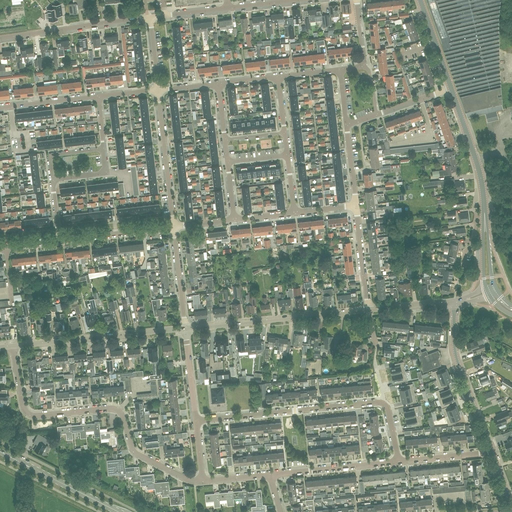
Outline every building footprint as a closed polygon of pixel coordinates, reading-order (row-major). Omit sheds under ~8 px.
[(89,13),(86,0),(72,0),(74,3),(69,4),(70,14),(78,13),(77,8),(84,7),(85,14),(89,13)] [(426,0),(434,22),(444,51),(460,98),(467,117),(469,117),(485,113),(496,111),(503,109),(501,102),(502,102),(499,70),(499,61),(498,21),(499,13),(500,0),(426,0)] [(343,14),(351,13),(350,4),(342,5),(343,14)] [(60,5),(53,6),(53,9),(48,10),(49,13),(46,14),(46,19),(49,19),(50,21),(57,20),(57,16),(62,15),(60,5)] [(329,6),(330,15),(326,15),(328,25),(332,25),(331,17),(339,16),(337,5),(329,6)] [(301,17),(300,9),(293,10),(294,18),(291,19),(287,19),(288,27),(289,27),(290,39),(291,42),(295,42),(295,38),(293,23),(302,22),(302,17),(301,17)] [(328,25),(326,15),(322,16),(321,9),(315,10),(316,17),(316,22),(322,21),(323,27),(328,26),(328,25)] [(316,22),(316,17),(315,10),(308,11),(309,17),(305,18),(306,29),(311,28),(310,22),(313,22),(316,22)] [(254,28),(257,28),(257,32),(260,31),(258,16),(256,17),(256,15),(252,16),(252,17),(253,26),(250,26),(250,30),(251,36),(254,35),(254,28)] [(407,29),(415,26),(412,20),(405,23),(405,24),(402,25),(404,29),(407,28),(407,29)] [(409,35),(417,32),(415,26),(407,29),(409,35)] [(417,32),(409,35),(411,41),(419,38),(417,32)] [(112,36),(105,37),(106,44),(106,45),(107,45),(110,44),(110,50),(113,50),(114,50),(113,48),(112,36)] [(79,46),(76,47),(77,52),(83,51),(83,50),(88,50),(87,38),(78,39),(79,46)] [(100,38),(93,39),(94,47),(101,46),(101,45),(100,38)] [(321,54),(320,47),(319,45),(325,45),(324,40),(316,41),(317,48),(318,55),(321,54)] [(48,50),(47,43),(40,44),(41,52),(42,52),(42,56),(46,56),(46,55),(50,55),(50,50),(48,50)] [(429,66),(426,60),(419,63),(421,69),(429,66)] [(423,75),(431,72),(429,66),(421,69),(423,75)] [(185,69),(177,70),(178,76),(185,76),(185,72),(191,71),(192,76),(195,76),(194,68),(190,69),(185,69)] [(42,72),(36,73),(34,73),(35,81),(38,81),(38,76),(43,75),(42,72)] [(425,81),(433,78),(431,72),(423,75),(425,81)] [(433,78),(425,81),(427,87),(435,84),(433,78)] [(435,112),(443,109),(441,103),(433,106),(435,112)] [(90,118),(89,113),(92,112),(91,105),(85,105),(86,113),(87,123),(94,122),(93,118),(90,118)] [(437,117),(445,115),(443,109),(435,112),(437,117)] [(420,121),(419,119),(423,118),(420,110),(414,112),(417,120),(418,122),(419,122),(420,121)] [(193,120),(200,119),(201,119),(201,116),(198,116),(197,111),(195,111),(192,112),(193,120)] [(411,122),(417,120),(414,112),(408,114),(411,122)] [(408,123),(411,122),(408,114),(402,116),(405,124),(406,128),(409,127),(408,123)] [(439,123),(447,121),(445,115),(437,117),(439,123)] [(399,126),(405,124),(402,116),(397,118),(399,126)] [(268,129),(271,129),(276,129),(275,117),(267,118),(268,129)] [(268,129),(267,118),(260,119),(261,130),(266,130),(266,129),(268,129)] [(393,128),(399,126),(397,118),(391,120),(393,128)] [(257,131),(261,130),(260,119),(253,120),(254,131),(257,130),(257,131)] [(238,121),(240,132),(243,132),(247,132),(246,120),(238,121)] [(251,131),(254,131),(253,120),(246,120),(247,132),(251,131)] [(388,130),(393,128),(391,120),(385,122),(388,130)] [(238,121),(231,122),(232,134),(237,133),(240,132),(238,121)] [(441,129),(449,127),(447,121),(439,123),(441,129)] [(368,137),(385,135),(385,133),(383,126),(379,128),(380,133),(375,133),(375,130),(367,131),(368,137)] [(443,135),(451,132),(449,127),(441,129),(443,135)] [(78,144),(77,136),(73,137),(73,132),(72,128),(70,128),(70,132),(71,137),(72,145),(78,144)] [(445,141),(453,138),(451,132),(443,135),(445,141)] [(384,145),(389,144),(389,141),(388,141),(387,136),(385,137),(385,135),(368,137),(369,144),(376,143),(376,139),(384,139),(384,145)] [(453,138),(445,141),(447,147),(455,144),(455,143),(456,143),(455,139),(454,140),(453,138)] [(445,159),(455,158),(454,151),(445,152),(445,149),(432,150),(433,154),(439,153),(439,155),(442,154),(442,158),(438,159),(438,162),(443,161),(443,159),(445,159)] [(39,154),(38,154),(37,154),(30,155),(30,157),(25,158),(25,159),(21,159),(16,159),(17,162),(18,162),(38,160),(38,157),(39,157),(39,154)] [(381,170),(391,168),(390,165),(382,166),(382,164),(385,164),(385,160),(379,161),(371,162),(371,168),(379,167),(379,170),(381,170)] [(274,175),(281,174),(280,163),(275,164),(273,164),(274,175)] [(267,176),(274,175),(273,164),(270,164),(265,165),(267,176)] [(455,164),(447,165),(446,165),(445,165),(446,170),(443,170),(444,176),(448,175),(448,172),(456,171),(455,164)] [(259,177),(267,176),(265,165),(260,165),(260,166),(258,166),(259,177)] [(252,178),(251,166),(247,167),(244,167),(245,179),(252,178)] [(245,179),(244,167),(241,168),(241,167),(237,168),(238,179),(245,179)] [(325,185),(343,182),(343,176),(335,177),(336,181),(323,182),(323,185),(325,185)] [(385,187),(394,186),(393,177),(389,177),(389,182),(385,183),(385,187)] [(380,178),(364,180),(364,183),(363,183),(364,186),(365,186),(365,187),(373,186),(373,182),(377,182),(381,181),(380,178)] [(454,180),(441,181),(442,188),(446,188),(446,184),(452,183),(453,185),(455,185),(455,191),(465,190),(464,181),(454,183),(454,180)] [(41,183),(33,184),(31,185),(24,186),(19,186),(19,188),(20,188),(20,193),(25,192),(25,188),(28,188),(34,187),(34,190),(42,189),(41,183)] [(326,196),(324,197),(325,204),(329,204),(329,205),(333,204),(333,199),(331,199),(331,196),(326,196)] [(374,204),(378,203),(374,203),(374,200),(384,199),(383,196),(366,198),(367,205),(374,204)] [(311,198),(304,199),(304,206),(312,205),(311,201),(319,200),(319,205),(324,205),(324,204),(323,197),(318,198),(318,197),(311,198)] [(467,206),(466,199),(456,200),(453,200),(453,203),(456,203),(457,207),(467,206)] [(107,218),(113,217),(113,216),(116,215),(115,209),(111,209),(108,207),(108,206),(107,201),(105,201),(105,205),(106,210),(107,218)] [(46,208),(44,208),(41,208),(42,213),(42,217),(43,225),(46,225),(46,226),(51,225),(50,219),(49,220),(49,217),(46,217),(45,213),(46,213),(46,208)] [(379,210),(368,211),(368,218),(376,217),(375,213),(379,213),(379,210)] [(452,224),(460,223),(469,222),(468,213),(458,214),(459,220),(452,220),(452,224)] [(341,218),(342,225),(344,225),(345,230),(351,229),(351,224),(348,225),(347,217),(341,218)] [(465,235),(465,228),(452,230),(452,233),(456,232),(457,236),(465,235)] [(198,246),(206,245),(205,239),(201,240),(201,237),(198,239),(198,240),(198,246)] [(442,248),(456,251),(458,244),(457,244),(458,240),(456,240),(449,241),(449,243),(451,244),(450,247),(442,245),(442,248)] [(149,253),(153,253),(158,252),(165,251),(164,245),(157,246),(157,249),(147,250),(148,253),(149,253)] [(455,257),(456,251),(442,248),(441,250),(444,251),(449,253),(448,255),(440,254),(455,257)] [(45,255),(43,255),(42,254),(39,254),(39,255),(40,262),(43,262),(43,268),(42,268),(42,271),(44,271),(47,271),(47,269),(47,267),(46,261),(45,255)] [(454,263),(455,257),(440,254),(440,256),(443,257),(443,258),(448,259),(447,262),(454,263)] [(20,275),(20,271),(18,258),(12,259),(13,265),(16,265),(16,271),(13,271),(14,275),(20,274),(20,275)] [(379,267),(372,267),(373,274),(380,273),(380,270),(384,269),(388,268),(388,267),(393,267),(392,265),(385,266),(383,266),(379,267)] [(446,271),(446,268),(439,267),(438,271),(440,272),(440,275),(443,276),(443,279),(451,281),(452,271),(446,270),(446,271)] [(419,294),(427,293),(427,290),(431,290),(429,273),(423,274),(424,277),(421,277),(422,285),(419,285),(419,294)] [(87,283),(90,282),(88,275),(85,275),(86,276),(78,278),(79,282),(86,280),(87,283)] [(436,284),(437,281),(432,280),(431,283),(432,289),(435,290),(436,286),(441,288),(441,291),(448,293),(450,287),(438,284),(438,285),(436,284)] [(412,295),(411,283),(402,284),(398,284),(399,292),(403,291),(404,296),(412,295)] [(127,290),(128,296),(135,295),(133,286),(126,287),(127,290)] [(293,288),(295,303),(296,303),(296,307),(303,306),(302,297),(299,298),(299,294),(302,293),(301,287),(293,288)] [(284,299),(286,308),(292,308),(290,296),(293,295),(292,288),(288,289),(289,291),(287,291),(288,299),(285,299),(284,299)] [(322,296),(324,296),(324,304),(331,303),(330,295),(327,295),(326,289),(321,289),(322,296)] [(286,308),(284,299),(285,299),(284,294),(281,294),(279,294),(278,290),(275,290),(275,297),(278,297),(280,309),(286,308)] [(229,300),(228,296),(227,291),(220,292),(220,294),(225,293),(226,305),(229,305),(228,300),(229,300)] [(248,313),(254,312),(253,305),(256,305),(255,291),(248,291),(249,301),(246,301),(247,305),(248,313)] [(314,296),(313,292),(309,293),(310,306),(317,305),(317,304),(318,303),(318,301),(317,300),(316,296),(314,296)] [(201,318),(200,304),(199,294),(192,295),(193,305),(197,304),(197,310),(194,311),(195,318),(201,318)] [(267,304),(266,297),(263,298),(263,305),(261,305),(262,311),(270,310),(269,304),(267,304)] [(161,306),(160,299),(152,300),(153,311),(158,310),(159,320),(166,319),(165,309),(166,309),(166,305),(161,306)] [(80,314),(77,303),(76,300),(71,302),(72,305),(73,309),(75,309),(77,315),(80,314)] [(126,304),(126,301),(122,302),(123,305),(124,310),(121,311),(123,320),(130,318),(127,304),(126,304)] [(52,311),(57,311),(62,310),(60,303),(55,305),(56,306),(51,306),(52,311)] [(233,315),(241,314),(240,304),(232,304),(233,315)] [(88,326),(95,324),(97,323),(94,314),(98,313),(96,306),(88,308),(90,315),(85,316),(87,325),(88,324),(88,326)] [(114,322),(112,312),(107,313),(106,312),(102,313),(101,314),(102,316),(104,324),(114,322)] [(60,318),(60,314),(56,314),(56,321),(54,321),(55,327),(54,327),(54,330),(55,329),(55,330),(61,329),(61,325),(64,325),(63,318),(60,318)] [(77,319),(76,315),(73,316),(72,316),(71,316),(70,316),(70,317),(69,317),(68,317),(69,321),(70,321),(72,328),(79,326),(77,319)] [(26,321),(25,317),(16,318),(17,327),(20,327),(21,334),(27,333),(26,321)] [(3,331),(4,330),(4,335),(11,335),(11,329),(10,329),(9,322),(2,323),(2,326),(3,331)] [(428,333),(428,326),(422,325),(420,339),(420,341),(420,346),(422,347),(423,347),(424,340),(423,340),(424,333),(428,333)] [(435,327),(433,347),(439,347),(440,343),(436,343),(436,339),(440,340),(441,327),(435,327)] [(306,356),(307,343),(302,343),(303,335),(294,334),(293,346),(303,347),(302,355),(306,356)] [(309,339),(308,344),(314,345),(313,350),(314,350),(313,359),(322,360),(323,359),(320,356),(320,351),(321,347),(321,345),(318,345),(318,336),(311,335),(311,340),(309,339)] [(260,337),(255,338),(256,351),(264,351),(264,348),(264,341),(261,342),(260,337)] [(321,347),(320,351),(327,352),(327,353),(331,354),(333,337),(325,337),(324,345),(321,344),(321,345),(321,347)] [(250,345),(247,345),(248,352),(248,355),(256,354),(256,351),(255,338),(249,338),(249,341),(250,345)] [(244,339),(237,340),(238,350),(242,350),(242,352),(248,352),(247,345),(245,346),(244,341),(244,339)] [(222,341),(223,353),(229,352),(229,355),(233,354),(232,345),(228,345),(228,340),(226,341),(226,340),(222,340),(222,341)] [(469,351),(472,350),(474,353),(484,349),(482,344),(483,344),(482,340),(481,340),(476,341),(476,340),(466,344),(469,351)] [(164,344),(164,345),(163,346),(164,355),(172,354),(171,345),(168,345),(167,344),(164,344)] [(365,361),(365,352),(361,352),(361,344),(352,344),(351,356),(359,356),(359,359),(365,361)] [(154,360),(154,362),(158,361),(157,348),(153,348),(153,346),(149,347),(149,348),(148,348),(149,360),(154,360)] [(400,351),(400,347),(391,346),(391,349),(385,348),(384,355),(388,356),(388,357),(394,357),(395,351),(400,351)] [(422,354),(420,349),(417,350),(423,372),(441,365),(438,358),(441,357),(438,350),(428,354),(427,352),(422,354)] [(63,367),(61,357),(59,357),(59,356),(56,356),(56,357),(55,357),(56,363),(53,364),(53,366),(53,374),(57,374),(56,368),(63,367)] [(46,364),(46,358),(43,358),(43,359),(41,361),(38,361),(37,362),(36,362),(36,359),(28,360),(29,366),(44,365),(44,364),(46,364)] [(475,367),(483,364),(481,358),(473,361),(475,367)] [(199,364),(199,367),(200,367),(200,371),(203,370),(204,379),(209,379),(209,366),(206,366),(205,361),(199,361),(200,364),(199,364)] [(396,363),(397,367),(395,367),(390,368),(392,374),(405,371),(403,362),(396,363)] [(437,380),(449,375),(447,370),(442,371),(440,372),(439,369),(433,372),(435,377),(436,377),(437,380)] [(221,372),(221,380),(231,379),(230,371),(221,372)] [(407,381),(405,371),(392,374),(393,381),(398,380),(400,379),(401,382),(407,381)] [(489,380),(487,374),(478,377),(481,384),(489,381),(491,387),(496,386),(493,378),(489,380)] [(451,381),(449,375),(437,380),(436,380),(439,389),(445,386),(444,383),(447,382),(451,381)] [(118,395),(117,387),(113,387),(113,382),(113,378),(110,379),(112,395),(118,395)] [(511,389),(511,387),(511,383),(503,379),(501,383),(511,389)] [(365,392),(368,392),(368,393),(372,392),(373,391),(372,387),(371,387),(370,384),(367,384),(366,381),(364,381),(364,385),(365,392)] [(217,387),(217,383),(210,384),(210,388),(212,404),(225,402),(223,386),(217,387)] [(266,395),(265,386),(271,385),(271,383),(270,383),(259,384),(260,396),(266,396),(266,395)] [(406,385),(406,388),(404,389),(399,390),(401,396),(414,393),(412,384),(406,385)] [(487,401),(496,398),(494,394),(497,393),(495,387),(492,389),(493,391),(485,394),(487,401)] [(9,402),(9,396),(6,396),(6,394),(3,394),(3,390),(0,389),(0,402),(8,405),(9,402)] [(440,396),(441,398),(441,399),(451,394),(449,389),(445,390),(443,391),(442,389),(435,391),(437,397),(440,396)] [(416,402),(414,393),(401,396),(402,402),(407,401),(409,401),(410,404),(416,402)] [(441,399),(441,398),(438,399),(442,408),(448,405),(447,403),(449,402),(454,400),(451,394),(441,399)] [(417,416),(416,412),(419,412),(417,406),(411,408),(411,411),(409,411),(404,412),(406,418),(417,416)] [(448,406),(442,409),(444,414),(447,413),(449,416),(458,412),(456,407),(452,408),(450,409),(448,406)] [(505,419),(509,418),(507,411),(495,415),(497,418),(494,419),(497,427),(506,423),(505,419)] [(458,412),(449,416),(447,416),(449,419),(446,420),(448,426),(455,423),(454,420),(456,419),(460,418),(458,412)] [(419,415),(417,416),(406,418),(407,425),(412,424),(414,423),(415,426),(421,425),(419,415)] [(101,437),(100,429),(99,422),(95,422),(95,423),(85,424),(86,432),(94,431),(95,437),(101,437)] [(86,432),(85,424),(85,423),(81,424),(81,425),(71,426),(72,433),(80,432),(80,439),(87,438),(86,432)] [(60,434),(66,434),(67,440),(73,439),(72,433),(71,426),(71,425),(67,425),(67,426),(57,427),(59,441),(61,441),(60,434)] [(466,433),(467,442),(473,441),(472,433),(469,433),(469,432),(469,430),(468,429),(469,429),(469,425),(465,425),(466,433)] [(100,429),(101,437),(101,440),(109,439),(109,445),(112,445),(112,447),(116,446),(114,430),(109,430),(109,431),(107,431),(107,429),(100,429)] [(38,434),(34,443),(38,445),(35,451),(42,455),(42,454),(44,450),(46,451),(47,451),(48,450),(49,449),(48,446),(46,446),(45,445),(48,440),(38,434)] [(160,436),(161,436),(161,434),(158,435),(158,438),(152,439),(153,448),(156,448),(156,447),(156,446),(159,446),(158,441),(161,441),(160,436)] [(153,448),(152,439),(151,437),(148,438),(148,436),(142,437),(142,443),(145,443),(146,448),(149,447),(149,448),(153,448)] [(383,443),(375,444),(371,445),(371,446),(370,447),(372,449),(372,450),(373,451),(374,451),(375,451),(375,450),(383,450),(384,450),(384,447),(383,447),(383,443)] [(108,469),(111,469),(112,475),(125,474),(125,468),(124,459),(107,461),(108,469)] [(478,470),(482,470),(481,463),(481,461),(476,461),(477,464),(477,465),(473,465),(474,471),(478,471),(478,470)] [(140,481),(140,475),(139,466),(125,468),(125,474),(126,477),(132,476),(132,482),(140,481)] [(410,479),(418,478),(417,474),(416,470),(410,470),(410,475),(409,475),(410,479)] [(155,491),(155,483),(154,474),(140,475),(140,481),(141,484),(146,484),(147,489),(153,489),(153,492),(155,491)] [(370,484),(370,483),(369,479),(368,475),(362,475),(362,481),(360,481),(360,488),(361,493),(365,493),(364,485),(370,484)] [(170,496),(169,490),(169,481),(155,483),(155,491),(156,492),(157,494),(162,494),(162,497),(170,496)] [(169,490),(170,496),(170,499),(171,504),(172,505),(177,505),(177,504),(185,503),(184,489),(169,490)] [(234,499),(241,498),(242,504),(248,504),(248,499),(247,492),(247,489),(243,489),(243,490),(233,491),(234,499)] [(256,506),(262,505),(261,489),(256,490),(256,491),(247,492),(248,499),(256,498),(256,506)] [(234,499),(233,491),(233,490),(228,491),(228,492),(219,493),(220,503),(227,503),(227,506),(235,505),(234,499)] [(220,503),(219,493),(219,492),(214,492),(215,493),(205,494),(206,502),(206,506),(214,505),(214,507),(221,506),(220,503)] [(486,495),(481,495),(482,502),(487,502),(486,501),(490,500),(489,494),(486,494),(486,495)] [(314,510),(313,502),(307,502),(306,503),(306,506),(311,506),(311,509),(311,510),(314,510)]
